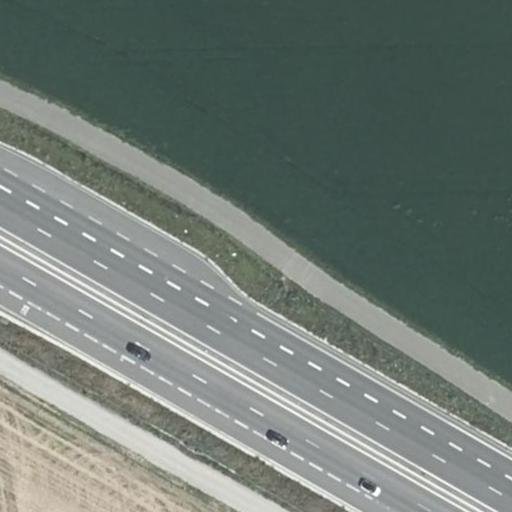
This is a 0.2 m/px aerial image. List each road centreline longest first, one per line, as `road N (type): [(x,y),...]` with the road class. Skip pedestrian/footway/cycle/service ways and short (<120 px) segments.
road 1 (track): [(0,122),(511,425)]
road 2 (trunk): [(511,500),(0,208)]
road 3 (trunk): [(0,265),(432,511)]
road 4 (track): [(0,360),(267,511)]
